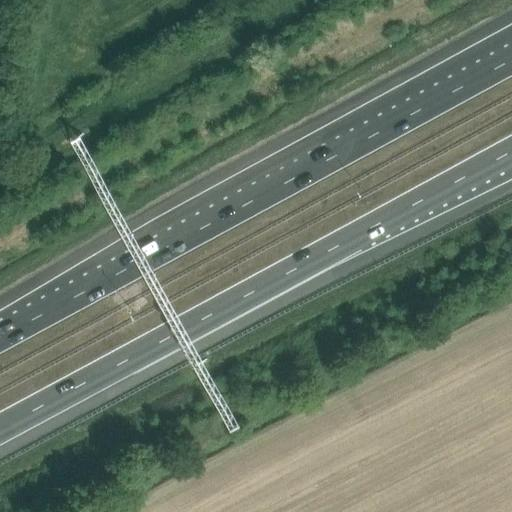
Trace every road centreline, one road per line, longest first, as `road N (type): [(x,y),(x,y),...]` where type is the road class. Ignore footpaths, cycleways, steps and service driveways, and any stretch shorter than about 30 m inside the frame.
road 1 (motorway): [(0,429),(511,150)]
road 2 (motorway): [(511,60),(0,337)]
